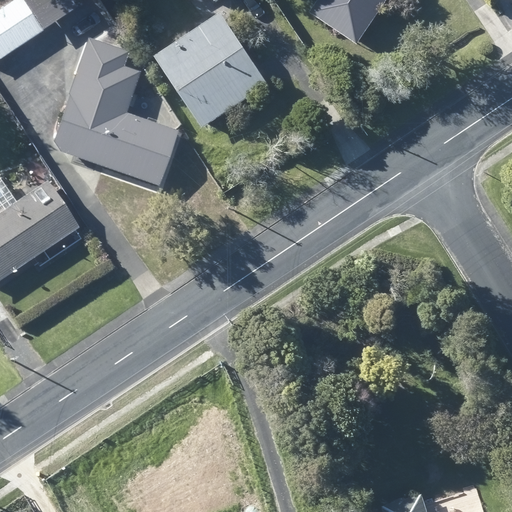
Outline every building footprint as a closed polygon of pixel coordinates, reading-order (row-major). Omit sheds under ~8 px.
[(13,0),(0,8),(0,57),(37,34),(14,0),(13,0)] [(81,18),(94,9),(88,0),(71,0),(70,1),(76,9),(81,18)] [(385,0),(316,0),(305,17),(353,48),(385,0)] [(107,23),(103,22),(93,16),(77,22),(70,37),(73,43),(75,52),(90,58),(105,54),(112,39),(107,23)] [(249,67),(243,58),(216,17),(206,24),(150,60),(197,132),(263,89),(262,87),(249,67)] [(169,135),(126,120),(61,98),(43,152),(96,170),(151,189),(169,135)] [(37,163),(25,170),(33,182),(44,174),(37,163)] [(70,232),(47,199),(39,186),(0,212),(0,279),(40,252),(70,232)] [(422,511),(421,508),(417,494),(377,507),(379,511),(422,511)]
